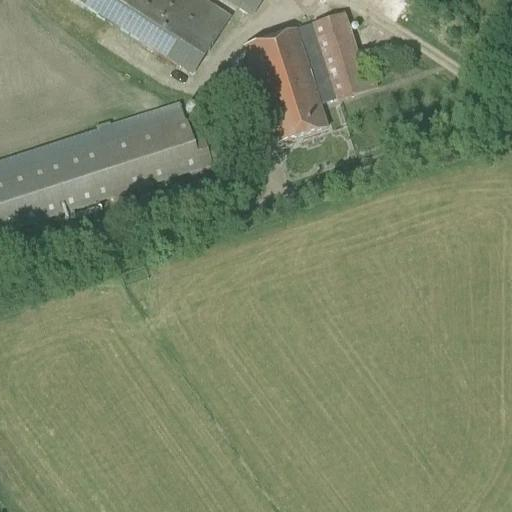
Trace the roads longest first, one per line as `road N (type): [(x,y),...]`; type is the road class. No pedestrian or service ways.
road 1 (unclassified): [(511,129),(0,293)]
road 2 (track): [(511,109),(348,0)]
